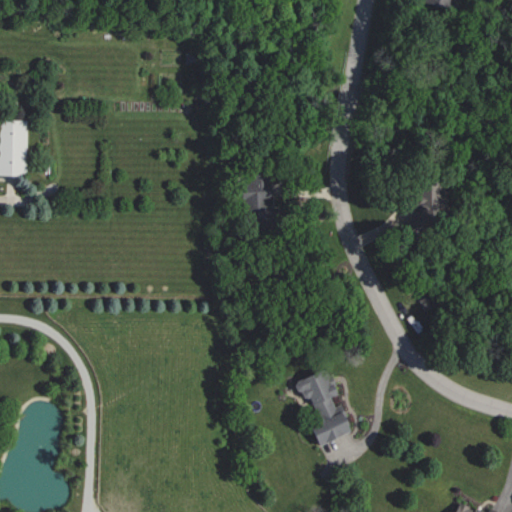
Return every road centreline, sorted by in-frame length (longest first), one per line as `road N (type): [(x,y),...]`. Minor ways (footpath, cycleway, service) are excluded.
road 1 (residential): [(511,413),(458,395),(408,355),(343,223),(336,169),(344,120),(410,0)]
road 2 (residential): [(365,0),(344,120)]
